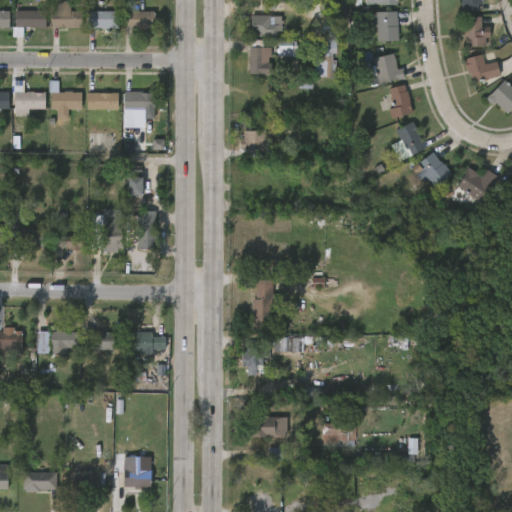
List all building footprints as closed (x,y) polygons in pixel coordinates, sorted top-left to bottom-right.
[(481,0),(481,4),(477,4),(477,12),(459,12),(459,0),(481,0)] [(68,11),(80,12),(79,28),(48,27),(48,11),(54,11),(54,1),(68,1),(68,11)] [(9,12),(0,11),(0,28),(9,29),(9,12)] [(16,37),(9,37),(9,27),(12,27),(12,11),(43,11),(43,28),(21,28),(21,37),(16,37)] [(116,12),(115,29),(84,28),(85,11),(116,12)] [(125,29),(121,29),(121,11),(153,11),(153,29),(125,29)] [(398,24),(398,42),(377,42),(377,26),(374,26),(374,11),(398,11),(398,24)] [(281,16),(281,35),(267,36),(267,34),(250,34),(251,15),(281,16)] [(479,24),(482,34),(480,34),(480,37),(484,37),(484,47),(464,48),(464,26),(463,26),(462,17),(479,17),(479,24)] [(263,44),(263,47),(272,47),(272,57),(270,57),(270,64),(271,64),(271,74),(250,74),(251,39),(263,40),(263,44)] [(335,40),(335,53),(331,53),(331,60),(335,60),(335,71),(332,71),(331,78),(313,77),(315,41),(335,40)] [(294,42),(294,46),(299,46),(299,57),(276,56),(276,41),(294,42)] [(397,68),(397,69),(403,68),(404,77),(371,85),(369,77),(377,75),(373,57),(394,53),(397,68)] [(480,55),(482,64),(495,62),(499,77),(480,82),(480,80),(471,82),(469,74),(466,75),(462,59),(480,55)] [(511,90),(511,107),(505,115),(493,103),(490,105),(483,99),(502,80),(511,90)] [(406,90),(407,90),(413,112),(391,118),(389,109),(394,108),(389,88),(404,84),(406,90)] [(81,92),(81,108),(50,107),(50,91),(64,92),(64,90),(81,92)] [(0,91),(9,91),(8,108),(0,108),(0,91)] [(34,92),(45,91),(45,109),(28,108),(28,115),(14,115),(14,92),(27,92),(27,91),(34,91),(34,92)] [(118,108),(87,108),(87,92),(118,92),(118,108)] [(141,92),(154,93),(154,109),(124,110),(124,92),(141,92)] [(426,147),(412,153),(409,149),(404,151),(400,142),(402,141),(396,130),(413,120),(426,147)] [(262,131),(262,140),(266,140),(266,150),(237,150),(237,141),(241,141),(241,131),(262,131)] [(152,150),(163,150),(163,140),(152,140),(152,150)] [(434,157),(438,162),(439,162),(442,164),(450,174),(433,188),(420,171),(414,176),(408,168),(414,163),(419,169),(421,168),(417,162),(430,152),(434,157)] [(126,196),(141,197),(142,166),(127,165),(126,196)] [(466,168),(479,176),(484,169),(496,177),(479,203),(454,187),(466,168)] [(121,209),(121,231),(123,231),(122,248),(118,247),(118,252),(107,251),(107,247),(102,247),(103,209),(121,209)] [(154,212),(153,228),(155,228),(155,251),(143,250),(143,248),(135,248),(135,238),(129,238),(129,217),(135,217),(135,211),(154,212)] [(43,229),(42,247),(26,246),(26,239),(19,239),(19,245),(9,245),(10,224),(19,225),(19,228),(43,229)] [(82,237),(82,248),(75,248),(75,251),(68,251),(68,248),(53,247),(53,237),(82,237)] [(269,278),(271,280),(271,292),(278,292),(278,300),(270,300),(270,327),(250,327),(250,298),(254,298),(254,295),(252,295),(252,291),(254,291),(254,278),(269,278)] [(89,326),(89,337),(90,337),(90,342),(93,342),(93,329),(104,329),(104,331),(111,331),(111,348),(95,348),(95,350),(89,350),(89,355),(80,355),(82,326),(89,326)] [(15,327),(15,331),(22,331),(22,350),(0,350),(0,331),(3,331),(3,327),(15,327)] [(63,328),(63,332),(79,332),(79,347),(69,348),(69,360),(61,360),(61,354),(50,354),(50,331),(56,331),(56,328),(63,328)] [(164,336),(164,349),(150,348),(150,354),(128,353),(128,331),(150,331),(150,336),(164,336)] [(36,354),(48,354),(48,332),(36,332),(36,354)] [(269,343),(268,358),(254,358),(254,375),(240,375),(241,347),(260,348),(260,343),(269,343)] [(269,436),(246,436),(246,416),(280,416),(280,436),(269,436)] [(326,446),(319,445),(320,423),(355,423),(354,440),(351,440),(351,446),(326,446)] [(148,468),(148,489),(132,489),(132,486),(121,486),(121,467),(148,468)] [(91,494),(71,494),(71,470),(92,471),(91,494)] [(54,488),(36,489),(36,491),(23,491),(23,488),(20,488),(20,472),(54,472),(54,488)]
